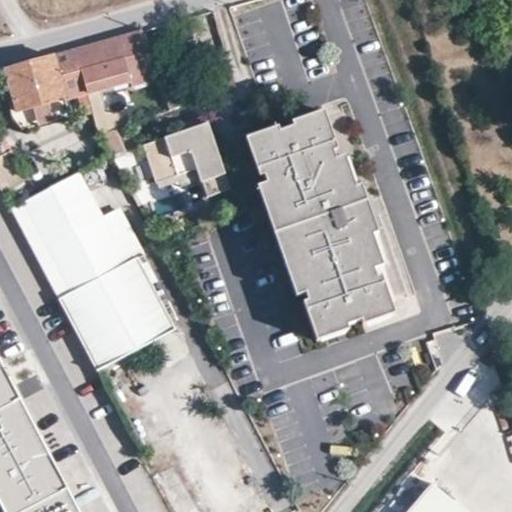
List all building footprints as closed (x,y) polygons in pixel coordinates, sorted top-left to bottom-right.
[(142,31),(74,50),(86,92),(154,74),(142,31)] [(86,92),(74,50),(5,70),(16,111),(86,92)] [(234,86),(224,53),(196,61),(202,82),(206,96),(234,86)] [(157,89),(164,110),(197,99),(193,85),(190,79),(157,89)] [(202,82),(193,85),(197,99),(206,96),(202,82)] [(382,265),(365,218),(354,222),(351,213),(362,209),(343,155),(333,159),(330,151),(335,149),(321,110),(288,122),(290,127),(276,132),(275,127),(243,139),(256,177),(261,176),(264,183),(261,184),(300,294),(303,293),(306,300),(301,302),(315,341),(347,329),(345,325),(359,320),(360,325),(393,313),(379,274),(374,276),(372,269),(377,267),(382,265)] [(180,126),(181,131),(196,126),(194,121),(180,126)] [(228,189),(205,122),(196,126),(181,131),(140,145),(153,183),(174,176),(193,169),(203,197),(228,189)] [(123,151),(113,129),(99,133),(110,157),(123,151)] [(3,138),(0,139),(0,187),(12,210),(43,194),(33,173),(25,177),(3,138)] [(178,186),(197,180),(193,169),(174,176),(178,186)] [(124,263),(78,176),(43,194),(12,210),(23,231),(34,225),(70,292),(124,263)] [(300,294),(261,184),(254,186),(294,296),(300,294)] [(365,218),(362,209),(351,213),(354,222),(365,218)] [(141,254),(118,211),(101,220),(124,263),(136,257),(141,254)] [(70,292),(34,225),(23,231),(58,298),(70,292)] [(173,329),(136,257),(124,263),(70,292),(58,298),(95,369),(173,329)] [(77,511),(0,364),(0,505),(3,511),(77,511)] [(143,364),(116,374),(122,389),(149,379),(143,364)] [(488,511),(437,468),(399,511),(488,511)] [(117,483),(130,511),(165,511),(145,469),(117,483)]
